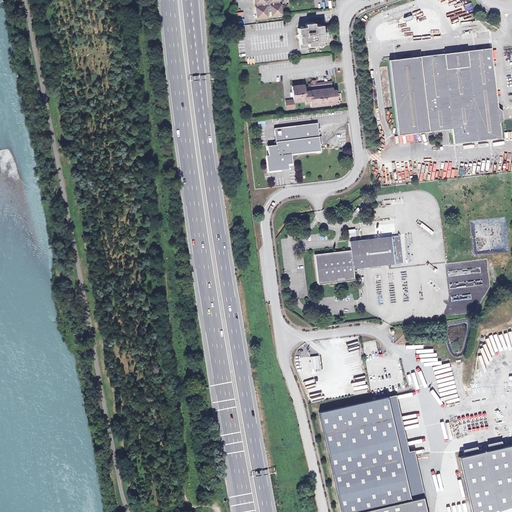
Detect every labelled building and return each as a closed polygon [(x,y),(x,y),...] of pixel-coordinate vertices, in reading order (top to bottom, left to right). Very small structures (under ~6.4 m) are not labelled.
[(267,9),(270,9),(271,14),(282,13),(280,2),(275,3),(275,0),(254,0),(255,1),(259,0),(260,4),(255,5),(256,16),(267,14),(267,9)] [(306,26),(299,26),(301,47),(315,45),(315,47),(309,48),(309,50),(319,49),(318,45),(325,44),(324,39),(327,35),(326,28),(325,26),(323,24),(315,25),(315,21),(305,22),(306,26)] [(451,142),(501,136),(500,122),(503,118),(501,108),(498,107),(491,47),(387,59),(395,134),(450,128),(451,142)] [(293,97),(286,98),(287,108),(296,107),(295,101),(310,99),(311,106),(335,103),(335,100),(338,99),(337,88),(333,88),(332,81),(316,83),(316,78),(313,78),(311,79),(311,81),(292,83),(293,97)] [(280,164),(285,164),(290,163),(289,154),(319,151),(316,123),(273,128),(274,144),(266,145),(267,156),(266,156),(266,157),(265,157),(267,170),(279,168),(280,168),(280,164)] [(425,163),(424,172),(431,173),(430,177),(442,179),(443,170),(447,171),(448,164),(433,162),(433,164),(425,163)] [(398,233),(389,234),(393,261),(401,260),(398,233)] [(393,261),(389,234),(349,239),(350,250),(315,254),(318,281),(353,276),(352,267),(393,261)] [(317,354),(309,355),(311,368),(319,367),(317,354)] [(393,395),(387,396),(410,499),(423,497),(425,496),(415,455),(407,457),(393,395)] [(387,396),(319,412),(341,511),(426,511),(423,497),(410,499),(387,396)] [(471,511),(511,511),(511,444),(458,457),(471,511)]
